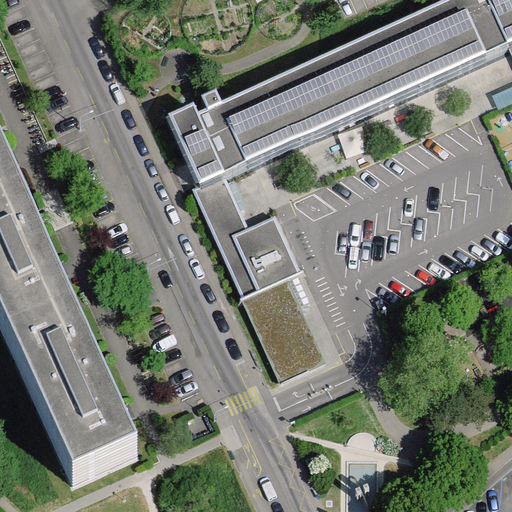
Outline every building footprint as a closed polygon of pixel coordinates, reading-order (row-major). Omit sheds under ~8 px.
[(511,0),(463,0),(361,47),(223,111),(216,98),(203,104),(208,117),(198,122),(194,113),(171,124),(200,190),(193,193),(245,305),(299,280),(302,279),(276,221),(250,233),(227,182),(253,170),(472,70),(511,51),(511,0)] [(0,215),(23,205),(0,156),(0,215)] [(73,316),(23,205),(0,215),(0,325),(10,346),(73,316)] [(311,307),(299,280),(245,305),(282,386),(325,367),(299,312),(311,307)] [(463,330),(448,301),(433,310),(449,338),(463,330)] [(123,425),(73,316),(10,346),(74,487),(139,459),(123,425)]
